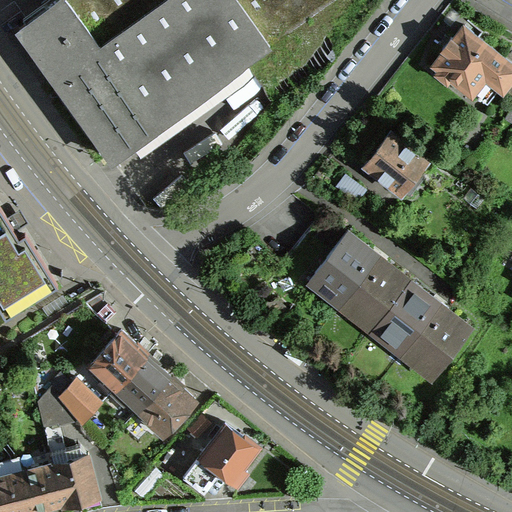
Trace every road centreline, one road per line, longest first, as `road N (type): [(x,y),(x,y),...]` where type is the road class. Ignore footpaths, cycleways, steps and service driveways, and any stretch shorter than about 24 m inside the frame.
road 1 (residential): [(415,0),(276,167),(155,256)]
road 2 (primary): [(123,287),(239,391),(397,504)]
road 3 (primary): [(423,465),(267,356),(155,256)]
road 4 (primary): [(155,256),(0,68)]
road 5 (primary): [(0,144),(123,287)]
